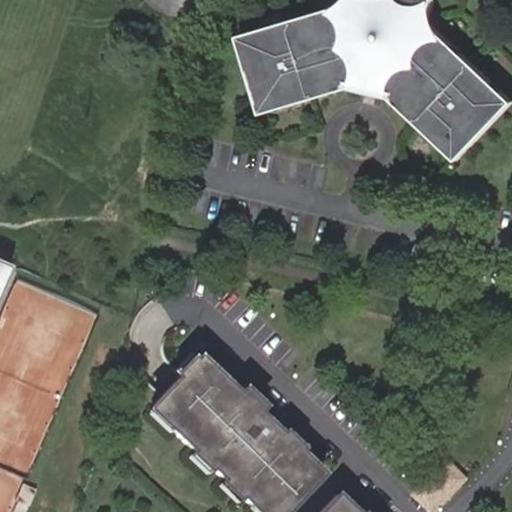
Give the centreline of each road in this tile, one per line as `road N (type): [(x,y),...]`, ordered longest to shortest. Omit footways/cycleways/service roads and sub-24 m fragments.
road 1 (residential): [(202,180),(511,254)]
road 2 (residential): [(408,511),(183,305)]
